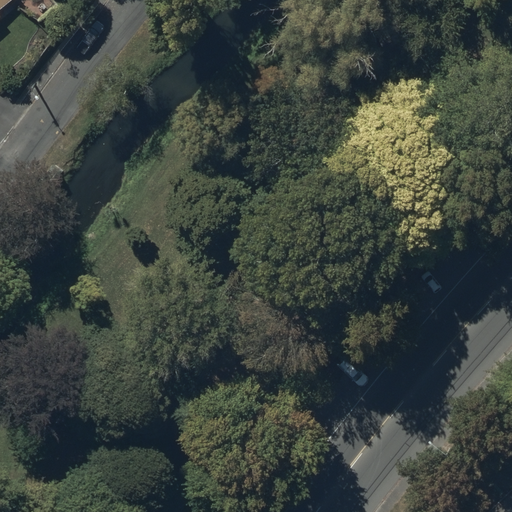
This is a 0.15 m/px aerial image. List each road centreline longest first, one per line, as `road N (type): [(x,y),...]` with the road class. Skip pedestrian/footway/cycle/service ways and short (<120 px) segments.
road 1 (secondary): [(511,276),(317,511)]
road 2 (residential): [(132,0),(0,184)]
